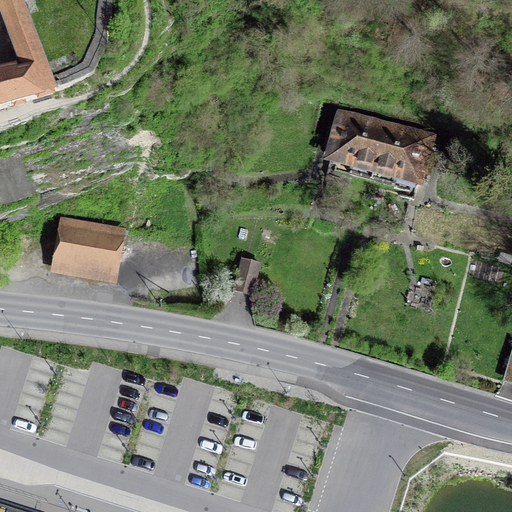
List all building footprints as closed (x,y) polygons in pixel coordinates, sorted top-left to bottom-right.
[(0,0),(0,109),(14,105),(15,108),(25,105),(23,102),(36,98),(38,103),(54,97),(52,92),(48,80),(41,61),(19,2),(23,0),(0,0)] [(48,80),(52,92),(93,74),(104,50),(111,26),(112,0),(98,0),(95,35),(82,63),(48,80)] [(371,182),(385,131),(342,119),(339,130),(331,128),(327,141),(335,143),(328,171),(371,182)] [(385,131),(371,182),(415,194),(423,166),(431,168),(434,156),(426,153),(429,143),(385,131)] [(122,236),(64,225),(56,269),(112,279),(119,242),(121,242),(122,236)] [(260,265),(243,261),(235,291),(252,296),(260,265)]
